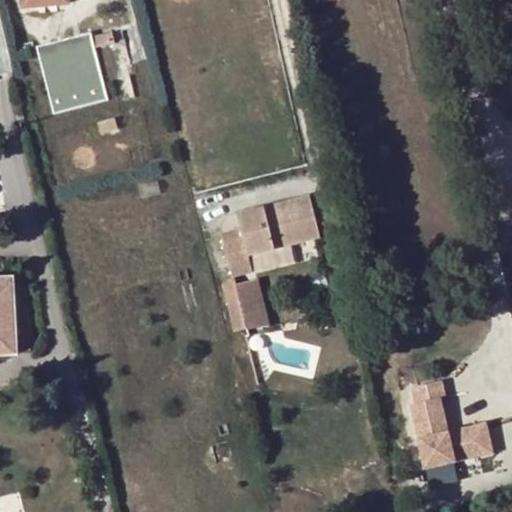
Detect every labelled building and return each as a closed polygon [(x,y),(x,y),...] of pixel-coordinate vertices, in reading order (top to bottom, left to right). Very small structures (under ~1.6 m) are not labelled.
[(95,47),(92,37),(91,33),(35,47),(52,114),(108,99),(95,47)] [(111,33),(102,34),(105,44),(113,42),(111,33)] [(102,34),(92,37),(95,47),(105,44),(102,34)] [(137,72),(126,75),(133,97),(143,94),(137,72)] [(114,117),(98,122),(101,132),(117,128),(114,117)] [(511,176),(500,179),(506,209),(509,218),(511,217),(511,176)] [(296,196),(305,237),(318,233),(308,193),(296,196)] [(247,252),(305,237),(296,196),(233,212),(236,223),(240,238),(223,242),(230,272),(250,267),(247,252)] [(220,227),(223,242),(240,238),(236,223),(220,227)] [(268,322),(256,276),(233,283),(244,327),(268,322)] [(0,352),(14,352),(13,336),(17,336),(16,291),(11,291),(10,277),(0,277),(0,352)] [(496,454),(490,419),(451,425),(443,379),(411,384),(424,465),(496,454)]
